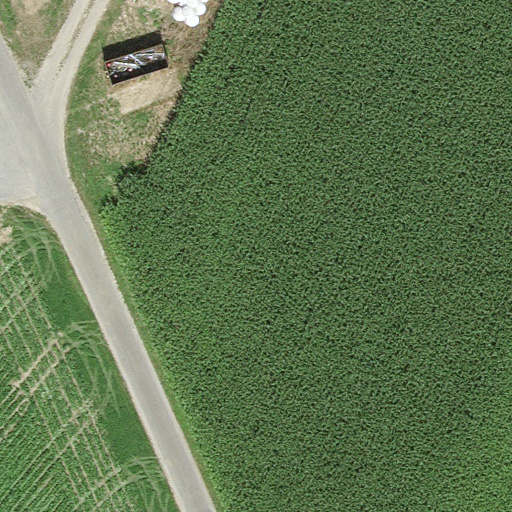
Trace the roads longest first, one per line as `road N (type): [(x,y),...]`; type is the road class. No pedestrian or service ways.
road 1 (unclassified): [(161,511),(0,113)]
road 2 (track): [(97,0),(21,156),(0,179)]
